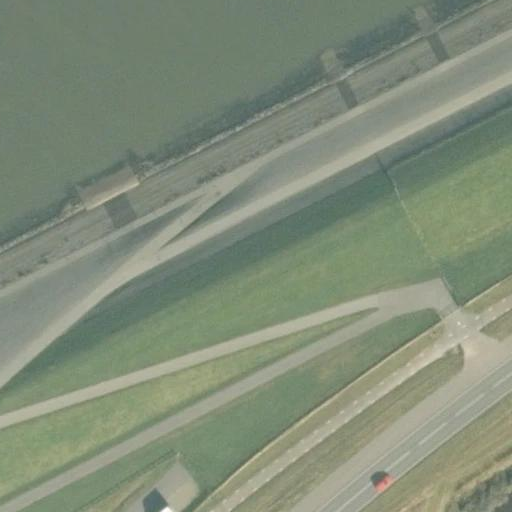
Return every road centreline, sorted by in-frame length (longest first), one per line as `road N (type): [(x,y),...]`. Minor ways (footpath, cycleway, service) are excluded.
road 1 (unclassified): [(216,511),(511,300)]
road 2 (trunk): [(336,511),(511,372)]
